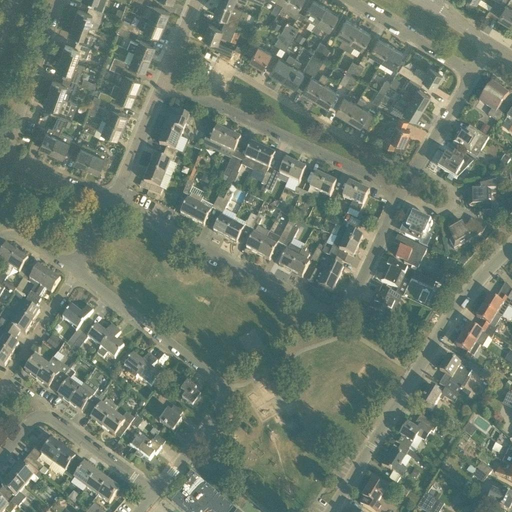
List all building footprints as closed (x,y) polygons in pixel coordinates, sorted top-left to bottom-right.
[(103,12),(107,1),(107,0),(88,0),(93,2),(91,8),(103,12)] [(236,29),(240,17),(243,11),(233,7),(233,6),(219,0),(214,14),(226,19),(224,24),(236,29)] [(278,0),(272,11),(278,15),(280,11),(286,0),(278,0)] [(297,10),(302,0),(286,0),(280,11),(285,14),(290,6),(297,10)] [(304,15),(311,19),(317,23),(326,8),(313,0),(304,15)] [(496,11),(501,2),(497,0),(467,0),(466,3),(466,6),(471,9),(473,8),(477,3),(477,2),(478,0),(482,0),(492,5),(489,10),(495,13),(496,10),(496,11)] [(502,0),(501,2),(496,11),(501,13),(498,18),(509,25),(511,20),(511,6),(511,7),(507,5),(509,0),(502,0)] [(154,7),(149,18),(164,24),(169,12),(154,6),(154,7)] [(100,22),(103,12),(91,8),(89,13),(78,9),(74,21),(88,26),(90,19),(100,22)] [(329,30),(338,15),(326,8),(317,23),(313,30),(318,33),(323,26),(329,30)] [(140,28),(144,30),(159,36),(164,24),(149,18),(143,16),(138,27),(122,20),(119,26),(138,34),(140,28)] [(346,49),(359,27),(346,19),(337,34),(344,38),(340,45),(346,49)] [(91,48),(95,36),(86,33),(88,26),(74,21),(69,33),(80,37),(78,43),(91,48)] [(287,37),(293,26),(287,23),(281,33),(287,37)] [(234,31),(236,29),(224,24),(222,29),(209,24),(204,37),(209,40),(207,45),(232,55),(234,50),(218,43),(221,37),(231,41),(234,31)] [(138,34),(119,26),(117,32),(136,39),(138,34)] [(292,40),(298,29),(293,26),(287,37),(292,40)] [(362,49),(371,34),(359,27),(346,49),(351,52),(355,45),(361,49),(362,49)] [(287,37),(281,33),(279,32),(277,36),(279,37),(275,44),(280,47),(287,37)] [(285,50),(292,40),(287,37),(280,47),(285,50)] [(382,61),(391,46),(379,39),(370,54),(382,61)] [(155,46),(140,40),(138,45),(131,41),(127,49),(135,52),(150,58),(155,46)] [(262,68),(271,53),(253,42),(247,52),(253,55),(250,60),(262,68)] [(319,56),(326,45),(321,42),(314,53),(319,56)] [(87,58),(91,48),(78,43),(76,49),(65,45),(61,57),(75,62),(78,55),(87,58)] [(243,53),(245,48),(237,44),(235,49),(243,53)] [(324,59),(326,56),(329,51),(331,48),(326,45),(319,56),(324,59)] [(394,68),(395,68),(403,53),(391,46),(382,61),(394,68)] [(145,70),(150,58),(135,52),(130,64),(145,70)] [(313,67),(319,56),(314,53),(307,63),(313,67)] [(283,80),(295,59),(296,58),(289,55),(285,61),(279,57),(270,73),(283,80)] [(324,59),(319,56),(313,67),(318,70),(324,59)] [(78,83),(82,72),(73,69),(75,62),(61,57),(57,69),(68,73),(66,79),(78,83)] [(124,67),(126,62),(115,57),(112,63),(124,67)] [(295,87),(304,72),(302,71),(298,68),(301,63),(295,59),(283,80),(295,87)] [(351,75),(358,64),(352,61),(346,72),(351,75)] [(139,74),(124,67),(112,63),(110,68),(126,75),(121,86),(115,84),(136,92),(139,93),(142,85),(140,84),(141,80),(137,79),(139,74)] [(357,78),(363,67),(358,64),(351,75),(357,78)] [(414,71),(410,68),(403,64),(399,70),(411,78),(422,85),(424,80),(435,87),(443,74),(430,67),(426,73),(417,67),(414,71)] [(345,86),(351,75),(346,72),(340,83),(345,86)] [(318,81),(313,78),(312,77),(303,92),(316,99),(325,84),(324,84),(328,77),(323,74),(318,81)] [(351,89),(357,78),(351,75),(345,86),(351,89)] [(423,107),(430,96),(419,89),(422,85),(411,78),(404,89),(414,95),(411,100),(423,107)] [(53,80),(48,93),(71,101),(74,94),(78,83),(66,79),(64,85),(53,80)] [(384,94),(391,83),(385,80),(379,91),(384,94)] [(502,90),(492,83),(480,100),(487,105),(486,106),(492,111),(489,115),(498,122),(507,109),(502,105),(509,94),(502,89),(502,90)] [(131,104),(136,92),(115,84),(110,95),(101,91),(99,97),(110,102),(110,101),(112,96),(117,98),(116,98),(131,104)] [(328,107),(336,91),(325,84),(316,99),(328,107)] [(65,119),(69,107),(71,101),(48,93),(44,105),(55,109),(53,115),(65,119)] [(357,103),(344,96),(335,111),(348,119),(360,98),(357,103)] [(361,124),(365,118),(369,111),(362,107),(365,101),(360,98),(348,119),(360,126),(361,124)] [(423,107),(411,100),(407,106),(398,101),(397,100),(390,112),(401,118),(404,113),(416,120),(423,107)] [(127,114),(119,111),(122,106),(110,101),(110,102),(106,113),(104,112),(101,118),(103,118),(102,119),(106,120),(124,128),(127,119),(125,119),(127,114)] [(369,111),(365,118),(361,124),(367,128),(376,111),(370,108),(369,111)] [(172,110),(169,118),(163,132),(182,139),(187,126),(188,126),(191,118),(172,110)] [(405,128),(408,122),(399,118),(396,124),(390,138),(386,136),(382,145),(393,150),(394,149),(403,153),(410,138),(407,137),(410,130),(405,128)] [(124,128),(106,120),(101,132),(105,134),(117,139),(119,134),(121,135),(124,128)] [(82,130),(86,131),(92,134),(94,135),(96,129),(85,124),(82,130)] [(52,135),(46,132),(47,130),(41,127),(34,142),(40,145),(39,147),(51,152),(60,132),(55,130),(52,135)] [(489,139),(470,127),(465,134),(461,131),(453,144),(462,149),(471,154),(475,147),(481,152),(482,150),(489,139)] [(203,147),(219,154),(222,149),(229,134),(217,129),(215,133),(209,131),(207,136),(203,147)] [(71,155),(77,143),(70,140),(72,137),(60,132),(51,152),(63,158),(66,152),(71,155)] [(163,132),(161,136),(161,137),(163,137),(159,145),(167,148),(164,154),(176,159),(176,158),(183,161),(185,155),(176,152),(182,139),(163,132)] [(241,140),(229,134),(222,149),(234,154),(238,147),(241,140)] [(82,145),(77,143),(71,155),(77,157),(74,163),(86,168),(95,148),(83,143),(82,145)] [(257,164),(264,150),(252,144),(245,159),(257,164)] [(106,170),(112,159),(106,156),(107,154),(95,148),(86,168),(98,173),(101,168),(106,170)] [(264,150),(257,164),(254,172),(260,175),(265,178),(262,185),(267,188),(270,182),(272,178),(272,176),(267,174),(269,170),(276,156),(264,150)] [(176,159),(164,154),(162,160),(155,157),(150,170),(166,176),(171,164),(174,165),(176,159)] [(462,164),(452,157),(447,154),(439,167),(444,173),(455,179),(464,164),(467,166),(470,160),(466,158),(462,164)] [(229,179),(233,171),(238,160),(233,158),(224,177),(229,179)] [(243,163),(238,160),(233,171),(238,174),(243,163)] [(290,179),(296,165),(286,160),(280,175),(290,179)] [(300,184),(306,170),(296,165),(290,179),(300,184)] [(161,197),(163,191),(161,190),(166,176),(150,170),(144,183),(151,186),(149,192),(161,197)] [(273,176),(272,178),(270,182),(268,185),(274,188),(280,176),(274,173),(273,176)] [(317,175),(310,189),(320,194),(327,179),(317,175)] [(330,198),(337,184),(327,179),(320,194),(330,198)] [(492,206),(492,205),(492,195),(497,195),(496,183),(496,179),(481,182),(482,191),(469,191),(470,207),(482,206),(492,206)] [(189,196),(193,185),(191,184),(188,183),(184,194),(189,196)] [(353,203),(360,188),(350,184),(343,198),(353,203)] [(363,207),(370,193),(360,188),(353,203),(363,207)] [(224,201),(218,212),(223,215),(225,210),(234,195),(229,192),(224,201)] [(199,207),(202,201),(192,195),(189,201),(188,201),(181,215),(192,221),(199,207)] [(248,196),(244,202),(251,205),(254,199),(248,196)] [(213,209),(218,212),(224,201),(219,198),(214,207),(214,208),(213,209)] [(211,213),(199,207),(192,221),(204,227),(211,213)] [(424,236),(428,229),(430,228),(432,224),(431,221),(415,214),(414,217),(408,219),(404,227),(409,229),(406,236),(404,235),(418,242),(422,235),(424,236)] [(251,229),(256,218),(251,215),(246,227),(251,229)] [(371,216),(367,224),(374,227),(377,219),(371,216)] [(225,238),(233,224),(221,218),(214,232),(225,238)] [(256,232),(262,221),(257,218),(256,218),(251,229),(256,232)] [(482,235),(486,228),(472,220),(468,227),(465,229),(461,222),(460,222),(453,226),(453,224),(448,227),(449,228),(448,229),(451,234),(454,240),(450,242),(454,250),(458,248),(472,240),(470,238),(479,233),(482,235)] [(337,238),(359,248),(363,238),(356,235),(359,229),(345,223),(342,229),(340,228),(336,237),(337,238)] [(237,244),(244,230),(233,224),(225,238),(237,244)] [(279,243),(284,246),(294,228),(289,225),(279,243)] [(291,273),(302,252),(291,246),(299,230),(294,228),(284,246),(289,249),(279,267),(291,273)] [(448,229),(443,232),(444,239),(451,234),(448,229)] [(258,255),(265,241),(254,235),(246,249),(258,255)] [(354,258),(359,248),(337,238),(333,248),(331,252),(329,256),(332,258),(342,263),(344,263),(348,255),(354,258)] [(270,262),(277,248),(265,241),(258,255),(270,262)] [(427,250),(408,242),(405,250),(401,248),(396,258),(405,262),(404,264),(418,270),(427,250)] [(0,256),(0,261),(9,268),(9,267),(18,254),(7,246),(0,256)] [(303,279),(310,265),(306,263),(309,256),(305,254),(306,251),(304,249),(303,249),(302,252),(291,273),(303,279)] [(317,263),(320,258),(322,252),(317,250),(312,261),(317,263)] [(18,254),(9,267),(14,270),(20,274),(19,275),(24,279),(30,269),(25,266),(29,261),(18,254)] [(327,268),(324,275),(331,279),(338,282),(344,270),(340,268),(342,263),(332,258),(331,261),(329,260),(325,267),(327,268)] [(390,263),(388,268),(381,282),(399,290),(404,280),(411,283),(412,282),(415,274),(402,268),(390,263)] [(50,275),(39,267),(36,273),(30,269),(24,279),(23,280),(35,288),(32,293),(36,296),(50,275)] [(333,294),(338,282),(331,279),(324,275),(319,273),(313,270),(307,281),(315,285),(313,288),(323,293),(325,290),(333,294)] [(0,280),(5,284),(8,278),(4,275),(0,272),(0,280)] [(52,296),(61,282),(50,275),(36,296),(32,293),(28,299),(38,305),(42,300),(41,300),(46,292),(52,296)] [(0,288),(1,289),(2,289),(6,292),(6,291),(13,296),(16,291),(5,284),(0,280),(0,288)] [(379,288),(369,308),(390,318),(397,303),(399,304),(402,298),(379,288)] [(511,292),(508,299),(501,295),(497,301),(490,297),(483,308),(497,316),(501,319),(502,319),(509,323),(511,318),(511,292)] [(33,325),(40,314),(35,311),(38,305),(28,299),(25,304),(27,305),(20,316),(33,325)] [(78,331),(94,312),(88,307),(82,315),(72,307),(63,319),(78,331)] [(497,330),(491,326),(497,316),(483,308),(477,318),(482,322),(480,326),(495,335),(497,330)] [(26,336),(33,325),(20,316),(13,327),(11,325),(7,331),(18,338),(21,333),(26,336)] [(477,330),(469,325),(463,336),(476,344),(483,334),(492,339),(495,335),(480,326),(477,330)] [(89,339),(97,345),(102,349),(116,329),(112,326),(106,334),(97,327),(94,331),(89,327),(81,337),(79,340),(85,344),(89,339)] [(116,360),(124,348),(115,341),(121,333),(116,329),(102,349),(100,350),(101,351),(98,354),(104,359),(108,354),(116,360)] [(0,349),(12,357),(19,346),(14,343),(18,338),(7,331),(4,336),(6,338),(0,346),(0,349)] [(74,346),(79,340),(81,337),(77,333),(67,346),(71,350),(72,349),(74,346)] [(61,350),(65,345),(53,336),(50,341),(61,350)] [(473,357),(470,355),(476,345),(476,344),(463,336),(456,347),(464,351),(461,356),(470,361),(473,357)] [(0,364),(5,368),(12,357),(0,349),(0,364)] [(401,356),(391,349),(388,354),(398,360),(401,356)] [(139,377),(153,358),(149,355),(143,362),(134,355),(125,367),(134,373),(132,377),(136,380),(139,377)] [(38,381),(48,367),(36,358),(26,372),(38,381)] [(153,388),(161,377),(152,370),(158,362),(153,358),(139,377),(143,381),(153,388)] [(465,369),(461,366),(448,358),(440,372),(445,375),(439,385),(445,389),(459,397),(463,391),(461,389),(472,372),(466,368),(465,369)] [(56,389),(70,371),(54,359),(48,367),(38,381),(49,390),(50,389),(52,386),(56,389)] [(491,384),(496,377),(484,369),(479,376),(491,384)] [(70,405),(81,391),(70,382),(75,375),(70,371),(56,389),(61,393),(59,395),(59,396),(70,405)] [(193,409),(201,398),(195,393),(197,391),(188,384),(177,399),(180,401),(181,399),(193,409)] [(96,394),(84,386),(81,391),(70,405),(82,413),(83,412),(84,410),(89,414),(101,397),(103,395),(98,392),(96,394)] [(441,396),(442,396),(430,389),(419,406),(431,413),(440,399),(441,396)] [(443,394),(442,396),(441,396),(455,405),(459,397),(445,389),(442,394),(443,394)] [(103,429),(114,415),(118,409),(101,397),(89,414),(94,417),(92,419),(92,420),(103,429)] [(174,434),(177,430),(182,423),(169,412),(160,424),(174,434)] [(135,421),(127,415),(122,421),(114,415),(103,429),(115,437),(116,436),(117,434),(122,437),(132,424),(135,421)] [(413,444),(418,437),(423,440),(425,442),(431,432),(434,434),(438,426),(421,416),(416,423),(421,426),(417,431),(408,425),(401,436),(413,444)] [(54,465),(64,450),(52,441),(42,456),(42,457),(54,465)] [(144,445),(138,441),(133,448),(138,452),(138,453),(137,455),(142,459),(143,457),(150,462),(155,455),(156,457),(162,449),(153,443),(151,445),(146,442),(144,445)] [(28,463),(40,473),(44,468),(37,463),(42,457),(42,456),(35,450),(29,457),(31,458),(28,463)] [(69,478),(78,466),(73,462),(76,459),(64,450),(54,465),(65,474),(64,475),(69,478)] [(415,454),(410,451),(407,457),(412,459),(414,461),(419,464),(422,459),(415,454)] [(406,469),(401,467),(406,458),(396,452),(393,457),(390,454),(382,467),(391,472),(392,472),(396,475),(403,479),(408,471),(406,469)] [(34,477),(36,478),(40,473),(28,463),(24,468),(22,466),(21,465),(11,476),(25,487),(30,481),(31,481),(34,477)] [(481,465),(478,463),(475,467),(479,470),(489,477),(493,472),(482,463),(481,465)] [(97,474),(85,465),(83,469),(78,466),(69,478),(74,482),(75,480),(87,488),(97,474)] [(511,467),(507,465),(503,471),(498,469),(495,473),(497,474),(507,479),(507,480),(511,482),(511,467)] [(470,466),(466,471),(472,476),(476,471),(470,466)] [(44,468),(40,473),(42,476),(44,477),(48,472),(44,468)] [(489,477),(479,470),(473,477),(483,484),(489,477)] [(98,496),(108,482),(97,474),(87,488),(98,496)] [(172,502),(183,511),(230,511),(233,509),(195,476),(194,477),(192,474),(188,479),(191,481),(172,502)] [(26,500),(19,494),(25,487),(11,476),(2,487),(3,488),(5,490),(2,495),(17,507),(19,508),(26,500)] [(110,505),(120,491),(108,482),(98,496),(110,505)] [(372,511),(382,511),(385,508),(378,504),(385,493),(386,491),(372,482),(363,498),(367,500),(364,506),(372,511)] [(502,493),(493,489),(486,502),(496,507),(496,506),(508,511),(511,504),(511,496),(502,492),(502,493)] [(416,508),(420,500),(409,493),(405,501),(416,508)] [(17,507),(2,495),(0,496),(0,511),(3,511),(5,511),(6,511),(13,511),(14,511),(17,507)] [(424,497),(417,510),(421,511),(429,511),(434,503),(424,497)]
